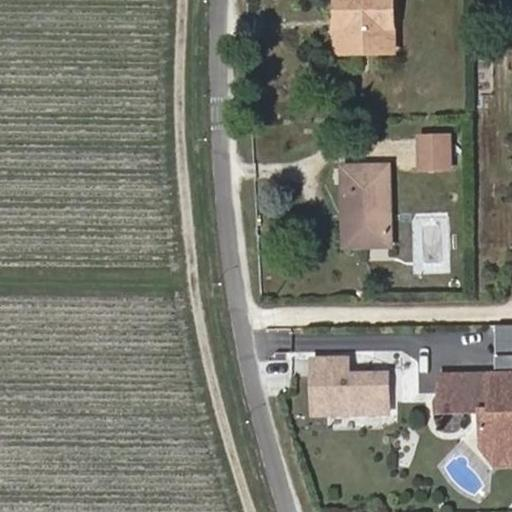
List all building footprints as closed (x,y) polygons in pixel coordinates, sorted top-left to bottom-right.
[(343,0),(343,51),(381,50),(381,30),(390,29),(390,10),(390,0),(343,0)] [(381,30),(381,50),(399,49),(400,11),(390,10),(390,29),(381,30)] [(420,133),(421,166),(453,165),(452,133),(420,133)] [(343,168),(344,210),(351,210),(352,246),(391,245),(389,167),(343,168)] [(354,361),(319,360),(318,377),(331,378),(331,377),(333,377),(333,378),(334,378),(333,388),(324,388),(323,403),(333,414),(393,414),(393,376),(354,375),(354,361)] [(487,446),(511,446),(511,372),(445,374),(446,410),(486,409),(487,446)] [(331,378),(318,377),(318,378),(324,378),(324,388),(333,388),(334,378),(333,378),(333,377),(331,377),(331,378)] [(511,446),(487,446),(500,467),(511,466),(511,446)]
